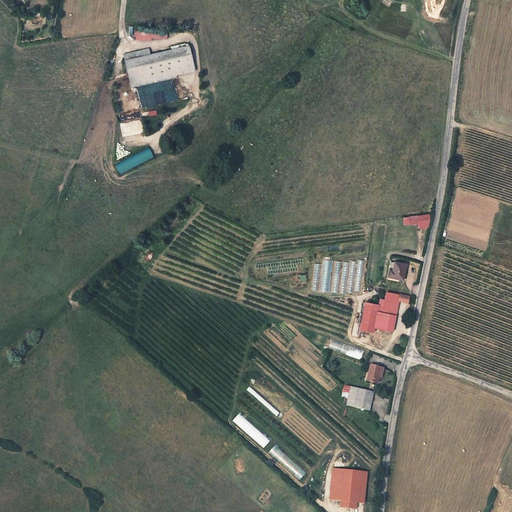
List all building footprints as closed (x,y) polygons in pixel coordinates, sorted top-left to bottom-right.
[(169,39),(169,31),(134,29),(134,38),(149,39),(149,38),(169,39)] [(196,70),(191,45),(152,53),(123,58),(132,88),(196,70)] [(402,282),(406,266),(389,262),(386,278),(402,282)] [(409,299),(386,295),(385,300),(380,299),(379,305),(365,302),(360,328),(375,331),(375,327),(393,330),(399,300),(408,302),(409,299)] [(373,361),(369,376),(379,378),(380,372),(378,372),(380,363),(373,361)] [(369,408),(374,387),(353,381),(348,403),(369,408)] [(367,474),(333,470),(330,501),(342,502),(357,503),(364,504),(367,474)] [(357,503),(342,502),(341,508),(356,510),(357,503)]
